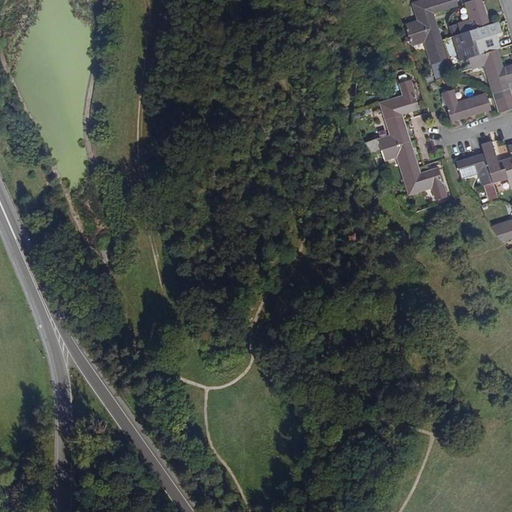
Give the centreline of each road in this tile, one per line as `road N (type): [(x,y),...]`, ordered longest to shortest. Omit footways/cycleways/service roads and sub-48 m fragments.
road 1 (secondary): [(184,511),(45,308)]
road 2 (secondary): [(45,308),(62,377),(62,511)]
